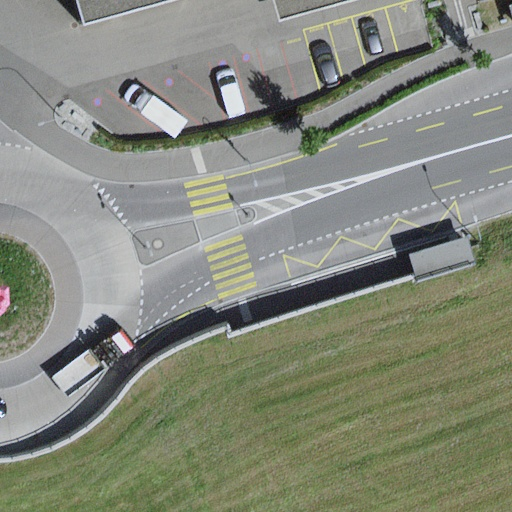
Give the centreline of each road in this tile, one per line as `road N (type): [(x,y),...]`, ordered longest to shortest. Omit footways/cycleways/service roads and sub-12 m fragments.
road 1 (primary): [(511,136),(102,261)]
road 2 (primary): [(0,416),(47,401),(78,375),(99,341),(107,301),(102,261)]
road 3 (primary): [(102,261),(85,227),(58,200),(0,179)]
